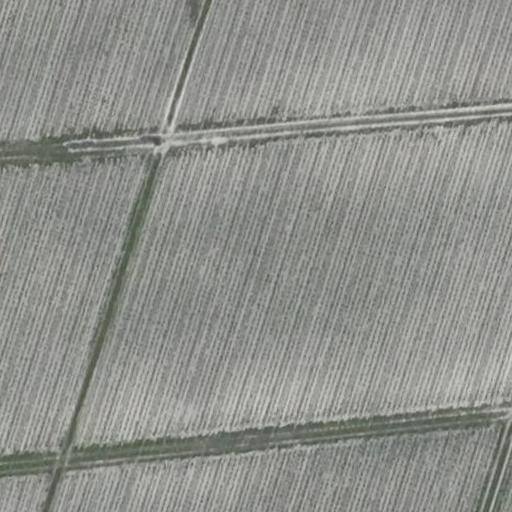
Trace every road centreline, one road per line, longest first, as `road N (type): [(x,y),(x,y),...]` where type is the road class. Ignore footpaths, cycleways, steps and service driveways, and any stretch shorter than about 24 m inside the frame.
road 1 (track): [(205,0),(50,511)]
road 2 (track): [(0,469),(511,407)]
road 3 (track): [(0,151),(511,110)]
